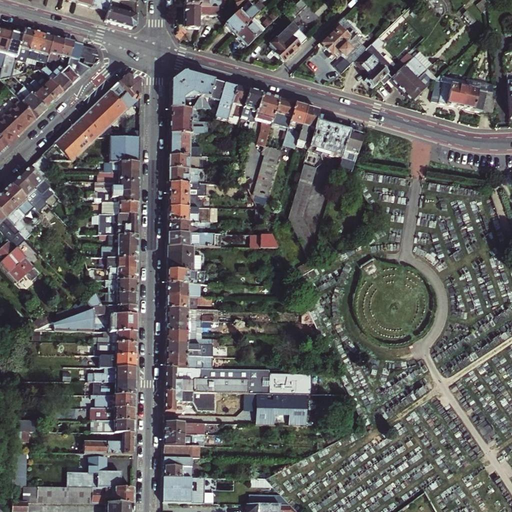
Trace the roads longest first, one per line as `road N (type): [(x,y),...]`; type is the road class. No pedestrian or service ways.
road 1 (residential): [(155,50),(146,511)]
road 2 (tertiary): [(155,50),(462,141),(511,144)]
road 3 (residential): [(0,175),(133,43)]
road 4 (tertiary): [(0,5),(133,43)]
